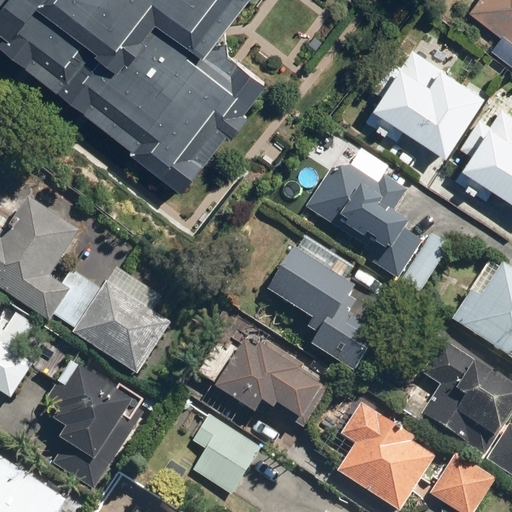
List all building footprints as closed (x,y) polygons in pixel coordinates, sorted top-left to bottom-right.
[(0,0),(0,45),(176,169),(237,82),(186,46),(218,0),(0,0)] [(511,0),(475,0),(472,4),(511,38),(511,0)] [(373,88),(383,95),(368,118),(400,140),(408,128),(453,157),(461,145),(479,116),(487,104),(492,98),(415,47),(402,66),(392,59),(373,88)] [(312,82),(298,69),(270,100),(284,113),(312,82)] [(456,180),(475,193),(488,202),(498,188),(511,197),(511,111),(502,104),(489,123),(479,116),(461,145),(474,153),(456,180)] [(342,157),(307,209),(364,248),(359,255),(419,295),(454,243),(419,220),(430,203),(387,173),(380,183),(342,157)] [(277,186),(263,173),(232,206),(246,219),(277,186)] [(29,199),(6,236),(0,232),(0,281),(53,315),(75,280),(58,270),(82,233),(29,199)] [(349,280),(356,269),(306,236),(270,291),(313,318),(307,327),(319,336),(313,345),(361,376),(390,331),(351,306),(362,289),(349,280)] [(500,274),(486,265),(451,318),(511,357),(511,259),(510,258),(500,274)] [(175,332),(108,288),(74,339),(141,383),(175,332)] [(0,322),(0,400),(12,408),(48,353),(0,322)] [(511,383),(444,338),(423,370),(444,384),(423,414),(511,473),(511,383)] [(268,341),(261,351),(249,343),(219,389),(260,416),(268,405),(280,413),(283,407),(304,421),(327,386),(304,371),(308,367),(268,341)] [(150,408),(76,364),(26,447),(96,492),(150,408)] [(367,401),(345,434),(359,443),(340,471),(400,511),(401,511),(443,451),(367,401)] [(214,416),(195,443),(206,451),(194,469),(235,498),(266,453),(214,416)] [(475,511),(498,478),(460,452),(433,493),(462,511),(475,511)] [(65,511),(72,501),(0,454),(0,511),(65,511)]
